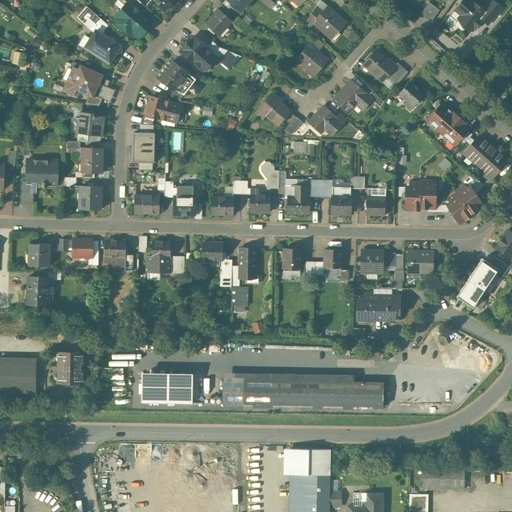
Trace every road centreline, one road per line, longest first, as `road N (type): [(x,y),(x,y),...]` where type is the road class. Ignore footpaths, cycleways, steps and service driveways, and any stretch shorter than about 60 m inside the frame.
road 1 (residential): [(511,373),(467,414),(413,433),(78,430)]
road 2 (residential): [(470,242),(456,235),(117,225)]
road 3 (residential): [(117,225),(121,111),(137,70),(195,0)]
road 4 (tertiary): [(511,129),(366,0)]
